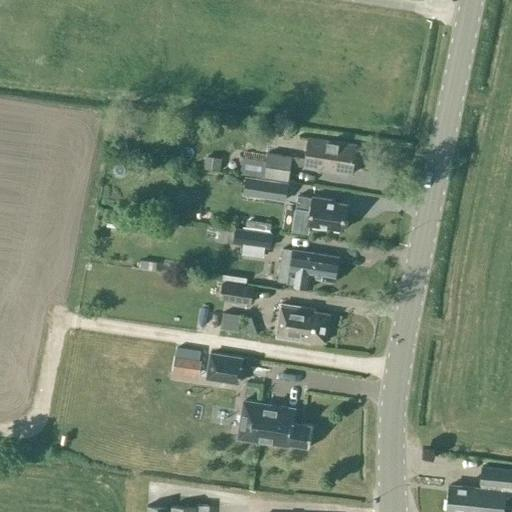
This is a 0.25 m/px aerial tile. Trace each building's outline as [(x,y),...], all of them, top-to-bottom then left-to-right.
[(240,173),(288,181),(291,165),(352,174),(356,145),(309,138),(306,158),(268,152),(267,160),(242,156),(240,173)] [(203,154),(201,167),(217,169),(219,156),(203,154)] [(288,184),(263,180),(260,197),(285,201),(288,184)] [(343,230),(347,204),(336,202),(336,200),(314,196),(313,198),(299,195),(297,208),(311,211),(309,224),(343,230)] [(247,220),(245,230),(270,233),(271,223),(247,220)] [(270,233),(245,230),(208,224),(206,238),(233,242),(233,243),(270,248),(272,233),(270,233)] [(335,281),(338,257),(283,248),(277,281),(288,282),(288,283),(312,287),(313,277),(335,281)] [(253,287),(222,282),(219,299),(250,304),(253,287)] [(326,342),(330,314),(315,312),(315,309),(282,304),(277,337),(310,343),(311,340),(326,342)] [(243,357),(209,352),(205,379),(239,384),(243,357)] [(238,439),(256,441),(289,447),(289,445),(309,448),(312,426),(292,423),(295,409),(243,401),(238,439)] [(511,468),(483,466),(481,488),(449,485),(447,511),(459,511),(511,511),(511,507),(504,507),(505,495),(511,495),(511,468)]
